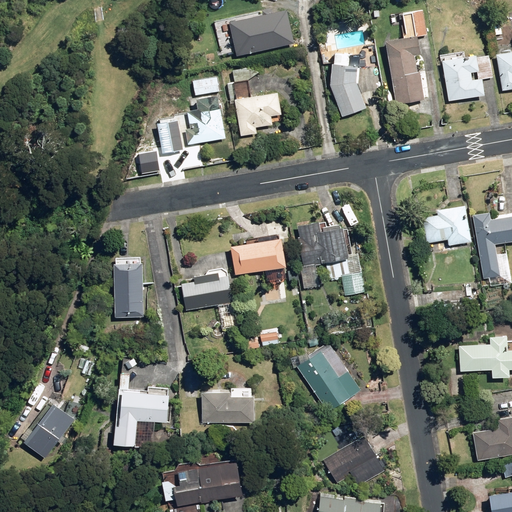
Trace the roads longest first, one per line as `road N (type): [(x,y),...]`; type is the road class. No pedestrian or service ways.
road 1 (residential): [(434,511),(374,163)]
road 2 (residential): [(114,207),(374,163)]
road 3 (residential): [(374,163),(511,139)]
